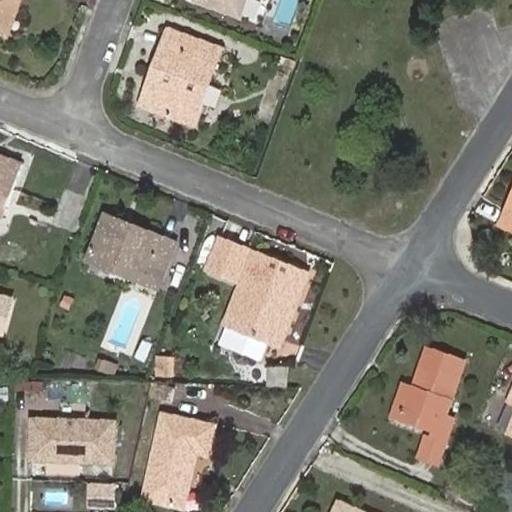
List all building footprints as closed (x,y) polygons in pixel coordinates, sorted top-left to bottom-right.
[(0,0),(0,32),(7,35),(19,0),(0,0)] [(197,0),(240,15),(245,0),(197,0)] [(193,124),(221,48),(175,32),(158,79),(168,83),(158,111),(193,124)] [(168,83),(158,79),(147,107),(158,111),(168,83)] [(0,205),(6,208),(23,164),(0,154),(0,205)] [(162,238),(159,246),(121,231),(125,223),(106,216),(89,260),(114,270),(118,261),(162,278),(176,243),(162,238)] [(210,268),(238,279),(249,251),(222,240),(210,268)] [(293,312),(308,275),(255,253),(227,323),(268,340),(281,308),(293,312)] [(0,332),(3,334),(13,300),(0,296),(0,332)] [(281,308),(268,340),(280,345),(293,312),(281,308)] [(455,416),(447,413),(466,359),(429,346),(415,385),(409,383),(396,420),(429,431),(426,437),(445,444),(455,416)] [(174,358),(157,358),(157,375),(174,376),(174,358)] [(240,382),(264,383),(264,363),(240,363),(240,382)] [(268,366),(267,386),(288,386),(288,367),(268,366)] [(176,388),(151,383),(147,400),(172,405),(176,388)] [(511,419),(511,405),(509,404),(499,428),(507,431),(511,419)] [(208,455),(214,427),(164,416),(146,498),(183,507),(195,452),(208,455)] [(115,461),(116,422),(32,420),(31,459),(47,460),(80,460),(115,461)] [(445,444),(426,437),(420,457),(438,464),(445,444)] [(80,460),(47,460),(47,475),(80,475),(80,460)] [(118,486),(93,486),(92,509),(117,510),(118,486)] [(360,511),(340,503),(335,511),(360,511)]
